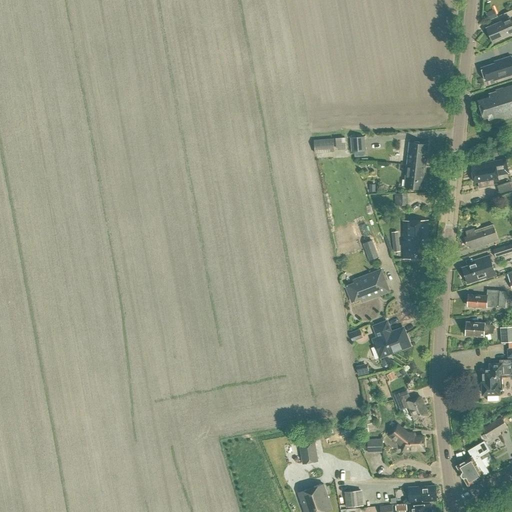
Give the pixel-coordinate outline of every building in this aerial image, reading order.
[(490,19),(495,17),(492,10),(487,13),(490,19)] [(511,33),(511,23),(509,18),(486,28),(492,42),(511,33)] [(511,58),(511,55),(494,60),(494,62),(481,67),(485,80),(493,78),(493,80),(511,73),(511,58)] [(489,97),(478,100),(484,119),(488,118),(489,123),(511,115),(511,85),(495,90),(496,92),(489,94),(489,97)] [(351,137),(352,151),(365,150),(364,136),(351,137)] [(335,138),(336,149),(345,149),(345,137),(335,138)] [(315,152),(335,151),(334,138),(314,139),(315,152)] [(407,165),(425,167),(428,144),(409,142),(407,165)] [(505,159),(485,163),(472,166),(472,167),(471,167),(474,182),(478,181),(479,187),(494,185),(493,181),(498,180),(498,181),(497,175),(500,174),(501,175),(508,173),(505,159)] [(404,186),(422,188),(425,167),(407,165),(404,186)] [(497,184),(500,192),(511,188),(511,186),(510,180),(497,184)] [(394,203),(407,204),(407,192),(394,192),(394,203)] [(404,221),(405,258),(424,258),(424,252),(429,252),(429,220),(404,221)] [(465,231),(467,236),(464,237),(467,246),(470,245),(471,248),(498,240),(493,225),(475,230),(474,228),(465,231)] [(391,232),(394,252),(400,251),(398,231),(391,232)] [(511,244),(494,250),(496,258),(511,252),(511,244)] [(489,256),(479,260),(480,262),(462,268),(467,283),(485,277),(486,278),(495,275),(489,256)] [(381,270),(354,280),(355,283),(347,286),(352,302),(361,299),(362,301),(389,291),(381,270)] [(505,307),(507,291),(500,291),(488,290),(487,296),(477,295),(477,296),(468,295),(468,305),(475,306),(475,307),(486,308),(486,306),(498,307),(505,307)] [(376,346),(379,345),(383,356),(410,346),(405,332),(401,334),(394,331),(391,332),(387,321),(374,326),(378,337),(374,339),(376,346)] [(467,323),(466,335),(476,335),(476,336),(484,337),(484,333),(493,334),(494,325),(485,325),(485,323),(477,322),(477,323),(467,323)] [(511,326),(499,327),(500,342),(511,341),(511,326)] [(359,329),(349,333),(352,341),(363,337),(359,329)] [(480,386),(480,389),(482,392),(483,392),(483,394),(487,394),(487,401),(498,401),(498,393),(503,393),(502,376),(511,376),(511,378),(511,360),(501,361),(501,364),(490,365),(490,369),(482,369),(483,383),(482,384),(480,386)] [(358,375),(368,373),(367,366),(356,368),(358,375)] [(386,374),(390,381),(396,378),(392,371),(386,374)] [(407,390),(395,395),(401,409),(409,406),(414,419),(427,414),(420,396),(408,401),(407,398),(409,397),(410,397),(407,390)] [(483,429),(490,441),(491,440),(501,434),(500,432),(507,427),(502,417),(483,429)] [(402,445),(403,451),(424,450),(424,436),(414,436),(414,434),(408,434),(398,426),(390,435),(402,445)] [(367,438),(368,452),(382,451),(381,438),(367,438)] [(479,457),(489,451),(484,442),(469,451),(472,457),(457,466),(468,485),(484,476),(483,475),(489,472),(479,457)] [(300,445),(303,463),(318,461),(315,443),(300,445)] [(299,494),(304,511),(324,511),(331,510),(324,486),(299,494)] [(407,488),(408,503),(428,502),(435,501),(434,486),(407,488)] [(362,505),(361,490),(345,492),(346,507),(362,505)]
